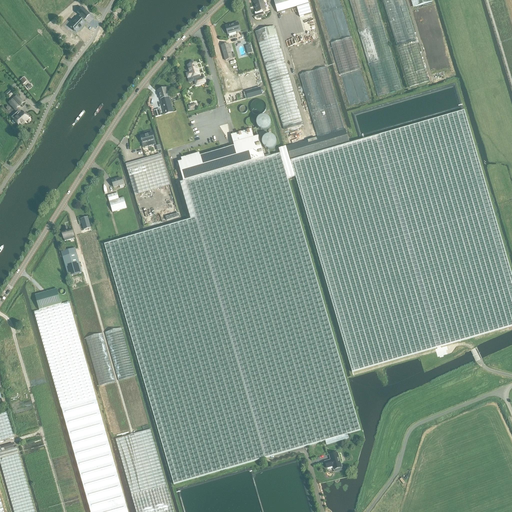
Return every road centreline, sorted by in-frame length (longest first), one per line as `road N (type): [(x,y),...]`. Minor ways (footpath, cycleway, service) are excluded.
road 1 (tertiary): [(0,302),(124,107),(223,0)]
road 2 (unclassified): [(0,190),(113,0)]
road 3 (track): [(0,314),(10,322),(64,511)]
